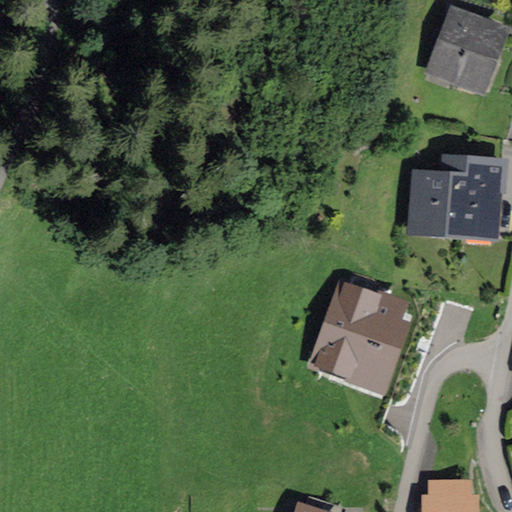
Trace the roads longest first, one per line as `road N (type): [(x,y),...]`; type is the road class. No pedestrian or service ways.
road 1 (residential): [(511,327),(489,439),(510,511)]
road 2 (residential): [(0,178),(43,77),(53,0)]
